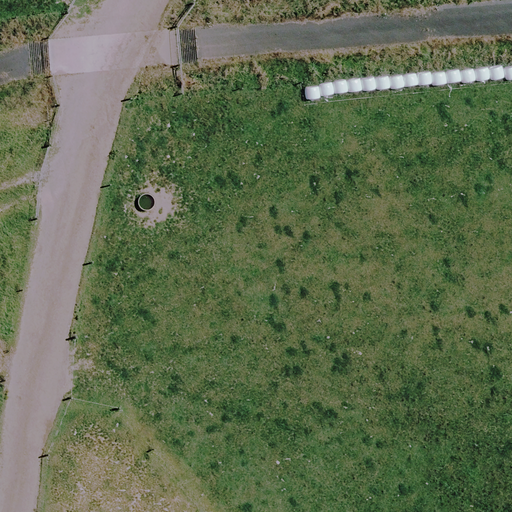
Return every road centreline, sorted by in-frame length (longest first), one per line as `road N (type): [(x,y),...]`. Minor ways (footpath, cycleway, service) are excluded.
road 1 (track): [(82,511),(127,53),(179,0)]
road 2 (track): [(127,53),(0,178)]
